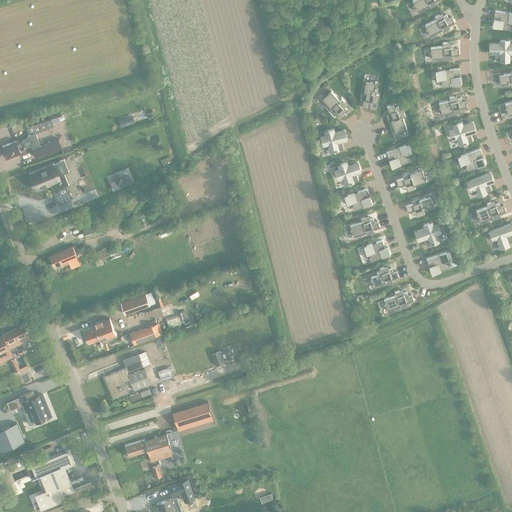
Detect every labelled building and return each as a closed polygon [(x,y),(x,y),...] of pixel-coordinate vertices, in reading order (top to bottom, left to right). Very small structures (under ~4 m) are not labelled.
[(429,5),(430,7),(434,5),(432,2),(436,0),(414,0),(412,1),(418,11),(429,5)] [(511,13),(495,11),(495,16),(500,16),(499,20),(494,19),(492,27),(511,30),(511,22),(511,21),(511,13)] [(442,29),(443,32),(447,30),(445,26),(454,22),(451,17),(448,18),(446,15),(443,17),(441,14),(435,17),(436,20),(426,25),(430,35),(442,29)] [(501,44),(490,44),(490,52),(501,52),(501,56),(495,56),(495,61),(508,61),(508,52),(511,52),(511,44),(508,44),(508,40),(501,40),(501,44)] [(443,46),(431,48),(432,59),(444,57),(444,55),(449,54),(449,55),(451,55),(459,54),(458,49),(454,49),(454,45),(450,45),(450,42),(443,43),(443,46)] [(442,86),(460,84),(459,77),(454,77),(454,74),(459,73),(458,69),(435,71),(436,79),(441,79),(442,86)] [(511,85),(511,70),(510,71),(510,74),(499,75),(500,84),(507,83),(508,85),(511,85)] [(363,107),(368,108),(369,104),(373,105),(374,101),(377,102),(378,95),(375,95),(376,90),(374,90),(375,83),(366,82),(364,93),(361,92),(361,97),(364,97),(363,107)] [(335,111),(341,118),(345,115),(343,112),(346,109),(343,106),(346,104),(341,99),(339,101),(331,92),(323,99),(331,108),(329,110),(332,113),(335,111)] [(450,100),(439,103),(442,114),(447,112),(448,115),(457,113),(457,109),(466,107),(465,101),(461,102),(460,98),(456,99),(456,96),(449,98),(450,100)] [(391,120),(396,132),(406,129),(402,117),(404,116),(402,110),(399,111),(398,107),(394,108),(392,105),(387,107),(391,116),(387,117),(389,121),(391,120)] [(64,114),(54,117),(56,123),(65,120),(64,114)] [(132,115),(118,120),(121,127),(134,122),(132,115)] [(460,145),(467,143),(467,142),(472,141),(470,136),(465,138),(464,134),(474,131),(472,124),(462,127),(461,123),(454,125),(455,129),(450,130),(452,138),(457,136),(460,145)] [(330,151),(343,149),(342,144),(336,145),(335,141),(346,139),(344,131),(334,134),(333,130),(325,132),(326,136),(321,137),(323,145),(328,143),(330,151)] [(16,140),(2,145),(6,157),(7,158),(21,152),(20,150),(31,146),(35,156),(36,157),(61,147),(57,138),(40,145),(35,133),(27,136),(28,137),(22,139),(16,141),(16,140)] [(411,152),(408,145),(386,152),(388,157),(393,155),(394,158),(389,160),(392,167),(409,161),(406,154),(411,152)] [(468,170),(485,164),(482,157),(477,159),(476,155),(481,153),(480,149),(458,157),(461,165),(466,163),(468,170)] [(343,177),(346,185),(357,180),(356,176),(351,177),(350,174),(360,170),(357,163),(347,167),(346,163),(338,165),(340,169),(335,171),(337,179),(343,177)] [(54,165),(32,174),(38,190),(51,185),(59,205),(71,200),(65,187),(68,185),(64,174),(58,177),(54,165)] [(407,187),(408,190),(414,188),(414,185),(425,181),(422,171),(410,175),(409,172),(405,174),(406,177),(396,180),(398,186),(402,184),(403,188),(407,187)] [(490,174),(468,182),(470,190),(476,188),(479,195),(486,193),(486,192),(490,191),(489,186),(484,188),(482,185),(493,181),(490,174)] [(128,175),(112,181),(115,189),(131,183),(128,175)] [(355,210),(372,204),(369,196),(364,198),(363,195),(368,193),(366,189),(344,197),(347,204),(352,203),(355,210)] [(416,213),(417,216),(424,214),(423,211),(427,209),(426,208),(433,205),(430,197),(419,201),(418,198),(414,200),(415,203),(406,206),(408,211),(411,210),(412,214),(416,213)] [(476,211),(480,221),(492,216),(493,219),(497,218),(496,214),(505,211),(503,206),(500,207),(498,203),(494,204),(493,201),(487,204),(488,206),(476,211)] [(103,231),(122,225),(118,216),(100,222),(83,228),(86,237),(103,231)] [(367,234),(371,233),(370,229),(379,226),(377,221),(373,222),(372,218),(369,220),(368,216),(361,219),(362,222),(350,225),(354,236),(366,232),(367,234)] [(424,241),(426,246),(438,242),(435,234),(440,232),(437,224),(432,226),(431,222),(424,225),(425,229),(415,232),(418,239),(428,236),(429,240),(424,241)] [(506,234),(511,232),(511,223),(511,224),(489,232),(492,239),(497,238),(500,248),(508,245),(507,243),(511,241),(511,238),(511,236),(508,238),(506,234)] [(371,260),(390,254),(387,247),(379,249),(378,246),(383,244),(382,240),(363,246),(368,259),(371,258),(371,260)] [(59,263),(60,265),(68,262),(71,268),(80,264),(72,245),(49,255),(53,265),(59,263)] [(101,258),(98,250),(91,253),(94,261),(101,258)] [(449,268),(446,260),(451,259),(448,251),(427,259),(428,263),(434,262),(435,265),(429,267),(432,274),(449,268)] [(385,282),(385,285),(390,283),(389,280),(398,276),(396,271),(392,272),(391,268),(388,269),(387,266),(380,269),(381,271),(377,273),(377,275),(371,277),(374,286),(385,282)] [(400,308),(405,307),(404,303),(413,300),(411,294),(407,295),(406,292),(403,293),(402,290),(395,292),(396,295),(384,299),(388,310),(399,306),(400,308)] [(145,293),(121,302),(125,313),(149,305),(145,293)] [(179,316),(167,321),(169,328),(182,323),(179,316)] [(95,326),(85,329),(89,342),(99,339),(100,341),(116,335),(110,318),(94,323),(95,326)] [(24,323),(0,334),(0,362),(13,356),(10,348),(29,339),(26,334),(29,333),(24,323)] [(145,327),(129,333),(133,344),(161,334),(157,323),(145,327)] [(219,350),(211,353),(215,365),(223,363),(219,350)] [(122,358),(127,370),(142,363),(138,352),(122,358)] [(15,358),(10,360),(15,371),(19,369),(15,358)] [(107,379),(114,396),(128,390),(124,380),(129,377),(125,367),(111,373),(112,377),(107,379)] [(129,373),(135,388),(150,382),(144,367),(129,373)] [(157,370),(160,380),(172,376),(169,367),(157,370)] [(20,395),(26,410),(31,408),(36,420),(51,414),(43,393),(35,396),(33,390),(20,395)] [(208,401),(172,412),(177,426),(212,415),(208,401)] [(26,410),(23,411),(28,424),(36,420),(31,408),(26,410)] [(0,428),(0,449),(6,447),(23,440),(15,422),(0,428)] [(166,432),(124,444),(128,455),(147,449),(151,461),(173,454),(166,432)] [(49,461),(36,466),(40,476),(42,475),(49,492),(45,494),(48,503),(49,504),(62,498),(63,498),(60,491),(69,488),(67,483),(69,482),(63,467),(71,464),(67,454),(67,455),(49,462),(49,461)] [(161,476),(158,465),(152,467),(155,478),(161,476)] [(194,498),(187,479),(168,486),(172,495),(181,492),(184,502),(194,498)] [(176,496),(157,503),(160,511),(181,511),(180,506),(176,496)]
